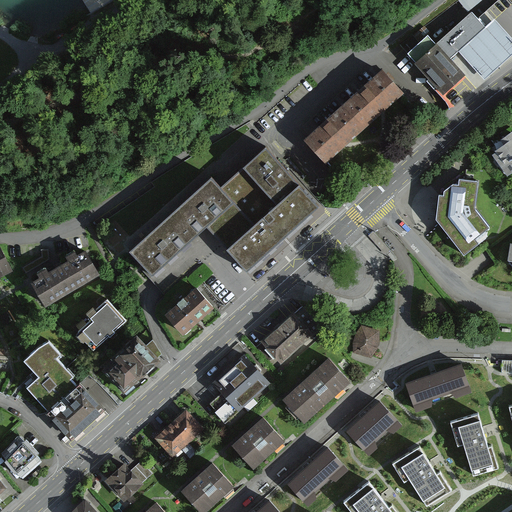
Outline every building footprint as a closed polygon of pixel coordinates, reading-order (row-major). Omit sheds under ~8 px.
[(456,51),(483,27),(470,12),(435,43),(448,58),(456,51)] [(479,76),(482,80),(511,53),(511,39),(504,30),(494,18),(483,27),(456,51),(479,76)] [(442,93),(463,75),(448,58),(435,43),(427,34),(406,53),(442,93)] [(404,97),(382,72),(305,139),(327,164),(404,97)] [(511,133),(501,142),(504,148),(493,157),(508,179),(511,176),(511,133)] [(210,175),(127,249),(149,273),(163,260),(205,224),(210,230),(245,270),(281,238),(318,206),(308,194),(292,176),(265,145),(219,185),(210,175)] [(480,183),(460,180),(459,185),(453,185),(444,191),(444,198),(438,197),(434,223),(464,260),(495,231),(476,209),(480,183)] [(389,251),(374,234),(370,237),(386,254),(389,251)] [(0,245),(0,274),(12,269),(0,245)] [(41,272),(32,277),(47,301),(102,269),(87,245),(78,250),(76,247),(67,253),(69,256),(49,268),(47,265),(39,269),(41,272)] [(182,334),(211,309),(196,292),(167,316),(182,334)] [(85,336),(94,346),(127,316),(109,296),(90,313),(93,316),(77,330),(83,337),(85,336)] [(265,336),(284,358),(318,329),(299,307),(265,336)] [(381,331),(362,325),(357,333),(354,343),(354,352),(372,357),(377,350),(380,340),(381,331)] [(29,388),(47,408),(78,381),(66,367),(68,365),(58,353),(62,349),(50,335),(38,346),(36,343),(30,349),(42,362),(31,372),(38,380),(29,388)] [(146,346),(137,336),(101,367),(124,393),(160,362),(157,358),(162,354),(153,340),(146,346)] [(226,390),(213,402),(227,418),(273,378),(249,351),(217,380),(226,390)] [(334,354),(286,397),(306,420),(354,377),(334,354)] [(466,362),(408,383),(416,405),(474,383),(466,362)] [(78,381),(47,408),(72,436),(104,408),(99,402),(102,399),(89,384),(85,388),(78,381)] [(384,398),(348,431),(366,450),(402,418),(384,398)] [(204,428),(186,409),(155,438),(173,457),(204,428)] [(266,414),(234,443),(255,467),(288,438),(266,414)] [(495,467),(481,416),(449,424),(457,450),(463,448),(470,474),(495,467)] [(23,476),(43,460),(22,435),(2,451),(23,476)] [(330,444),(291,480),(307,497),(346,461),(330,444)] [(440,488),(418,450),(393,465),(416,503),(440,488)] [(215,461),(183,488),(203,511),(235,485),(215,461)] [(127,462),(107,479),(124,499),(144,482),(127,462)] [(0,493),(9,487),(0,476),(0,493)] [(389,507),(368,481),(343,501),(351,511),(397,511),(391,505),(389,507)] [(254,511),(285,511),(271,496),(254,511)] [(100,511),(88,498),(71,511),(100,511)] [(169,511),(159,500),(144,511),(169,511)]
